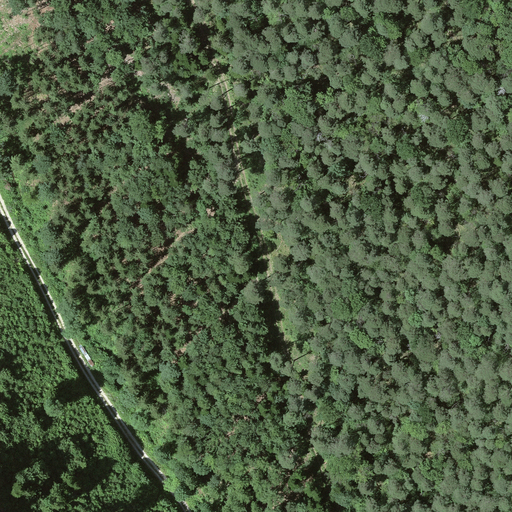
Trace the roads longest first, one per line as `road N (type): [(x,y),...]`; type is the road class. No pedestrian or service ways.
road 1 (track): [(346,511),(291,366),(195,0)]
road 2 (track): [(0,194),(87,369),(187,511)]
